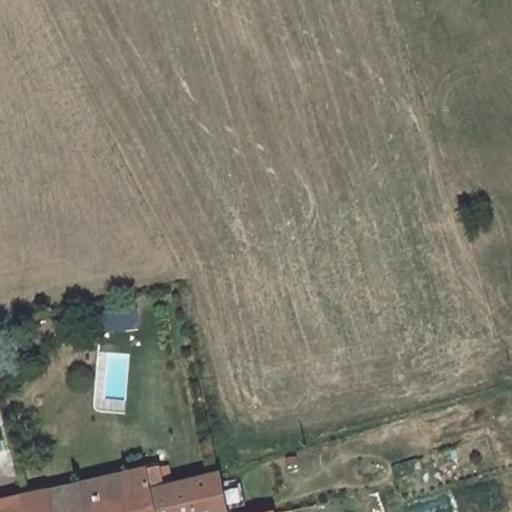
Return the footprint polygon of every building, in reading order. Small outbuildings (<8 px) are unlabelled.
[(165,465),(170,489),(183,486),(178,463),(165,465)] [(165,465),(90,479),(29,492),(33,511),(174,511),(170,489),(165,465)] [(244,511),(243,503),(239,473),(183,486),(170,489),(174,511),(244,511)] [(33,511),(29,492),(6,497),(10,511),(33,511)] [(0,511),(10,511),(6,497),(0,497),(0,511)]
